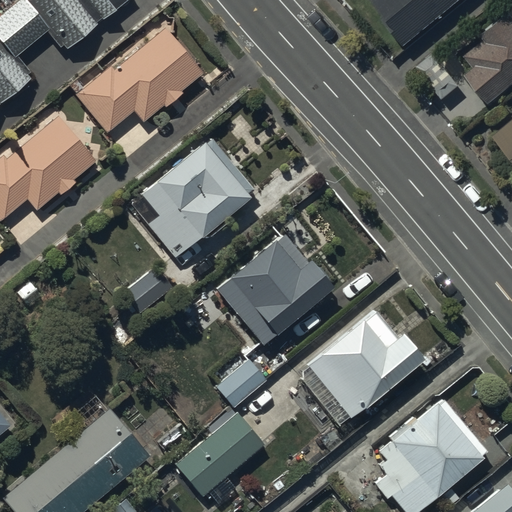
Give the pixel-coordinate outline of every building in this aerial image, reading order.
[(0,36),(13,53),(46,26),(24,0),(11,0),(0,9),(0,36)] [(24,0),(46,26),(60,43),(62,41),(66,46),(70,42),(73,45),(89,32),(86,28),(101,15),(88,0),(24,0)] [(88,0),(101,15),(119,0),(88,0)] [(371,0),(372,0),(394,28),(391,31),(406,50),(468,0),(371,0)] [(472,63),(464,69),(488,98),(511,78),(511,15),(505,7),(479,29),(484,34),(463,51),(472,63)] [(75,77),(69,83),(75,90),(73,92),(105,130),(132,107),(142,119),(162,101),(165,104),(182,89),(180,87),(202,69),(163,24),(112,66),(109,62),(81,85),(75,77)] [(24,79),(30,74),(13,53),(0,36),(0,98),(8,91),(12,96),(27,84),(24,79)] [(458,80),(432,49),(415,63),(440,94),(458,80)] [(2,152),(0,153),(0,217),(26,196),(35,207),(56,189),(59,193),(75,180),(72,176),(94,158),(57,113),(5,155),(2,152)] [(511,113),(491,131),(511,156),(511,113)] [(126,202),(171,255),(252,187),(207,133),(126,202)] [(225,272),(231,279),(217,290),(256,338),(328,280),(308,256),(297,265),(284,250),(292,243),(281,230),(272,237),(270,235),(225,272)] [(168,285),(152,264),(120,289),(136,309),(168,285)] [(162,313),(181,339),(220,310),(201,284),(162,313)] [(392,334),(370,308),(293,371),(336,423),(420,354),(398,328),(392,334)] [(212,382),(230,404),(263,377),(244,355),(212,382)] [(382,470),(370,481),(384,497),(389,493),(405,511),(408,511),(484,447),(438,394),(375,448),(382,456),(375,462),(382,470)] [(106,404),(0,493),(16,511),(77,511),(148,453),(106,404)] [(0,440),(1,440),(0,438),(0,427),(9,420),(0,410),(0,440)] [(173,461),(199,493),(261,442),(234,410),(173,461)] [(511,511),(511,491),(502,479),(461,511),(511,511)] [(161,511),(154,502),(141,511),(161,511)]
